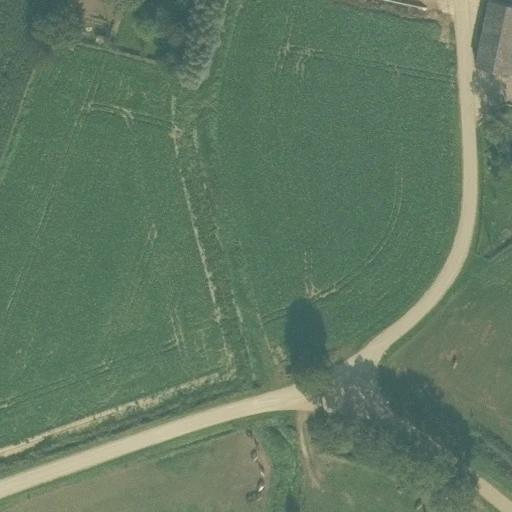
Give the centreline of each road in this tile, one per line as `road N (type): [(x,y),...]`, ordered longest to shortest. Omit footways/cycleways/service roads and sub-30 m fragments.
road 1 (unclassified): [(352,385),(367,357),(451,269),(467,230),(458,0)]
road 2 (unclassified): [(0,487),(211,415),(352,385)]
road 3 (unclassified): [(511,509),(440,450),(368,408),(352,385)]
